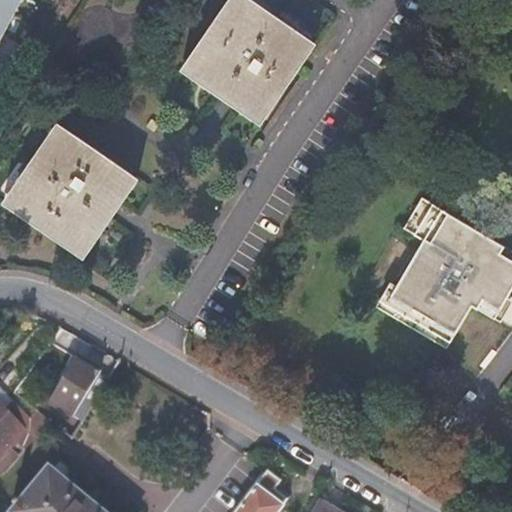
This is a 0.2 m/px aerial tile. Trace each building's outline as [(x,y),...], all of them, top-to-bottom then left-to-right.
[(0,0),(0,39),(21,0),(0,0)] [(322,48),(253,0),(239,0),(188,73),(224,98),(266,127),(322,48)] [(144,186),(61,130),(8,208),(90,264),(118,224),(124,215),(144,186)] [(414,218),(427,197),(423,195),(405,225),(416,231),(421,222),(414,218)] [(511,246),(427,197),(414,218),(421,222),(416,231),(425,236),(398,283),(389,298),(453,336),(473,302),(478,305),(484,296),(501,305),(508,294),(511,287),(511,286),(511,246)] [(398,283),(392,279),(377,304),(448,345),(453,336),(389,298),(398,283)] [(59,405),(52,417),(75,436),(107,382),(98,377),(102,371),(80,357),(53,400),(59,405)] [(0,453),(24,428),(14,419),(16,416),(0,400),(0,453)] [(0,474),(8,467),(19,455),(13,448),(0,462),(0,474)] [(107,511),(49,464),(12,511),(107,511)] [(271,471),(238,511),(278,511),(284,505),(272,495),(283,480),(271,471)] [(323,501),(322,502),(315,511),(344,511),(323,499),(323,501)]
